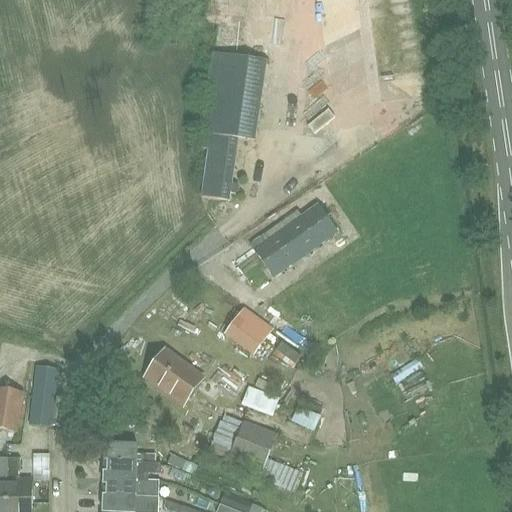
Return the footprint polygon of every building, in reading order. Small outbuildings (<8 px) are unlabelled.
[(234,29),(236,18),(214,14),(212,25),(234,29)] [(269,40),(268,50),(293,54),(294,44),(269,40)] [(216,54),(202,149),(210,150),(204,199),(231,202),(239,140),(257,142),(268,61),(216,54)] [(424,65),(403,66),(404,74),(425,73),(424,65)] [(315,69),(313,98),(324,99),(325,70),(315,69)] [(299,145),(299,121),(273,121),(273,145),(299,145)] [(262,148),(261,158),(288,160),(289,149),(262,148)] [(319,207),(255,252),(274,278),(337,233),(319,207)] [(242,314),(227,335),(254,356),(270,334),(242,314)] [(279,359),(303,367),(308,355),(283,346),(279,359)] [(184,406),(203,380),(165,353),(146,379),(184,406)] [(406,389),(434,377),(428,364),(400,376),(406,389)] [(31,413),(53,416),(59,371),(37,368),(31,413)] [(272,417),(279,400),(243,386),(236,403),(272,417)] [(0,430),(19,434),(26,394),(0,389),(0,430)] [(86,422),(104,427),(110,429),(115,414),(90,407),(86,422)] [(303,408),(296,423),(318,433),(325,417),(303,408)] [(277,437),(245,424),(230,461),(262,474),(277,437)] [(106,446),(106,463),(156,465),(156,456),(138,455),(138,447),(106,446)] [(168,465),(194,477),(198,468),(172,456),(168,465)] [(21,460),(8,460),(7,511),(33,511),(34,482),(21,482),(21,460)] [(105,480),(149,481),(149,474),(161,475),(161,465),(156,465),(106,463),(105,480)] [(105,480),(104,496),(155,499),(159,500),(160,482),(149,481),(105,480)] [(155,499),(104,496),(103,511),(149,511),(150,507),(159,507),(159,500),(155,499)] [(239,499),(234,511),(235,511),(251,511),(254,505),(239,499)] [(198,511),(166,500),(164,511),(198,511)]
